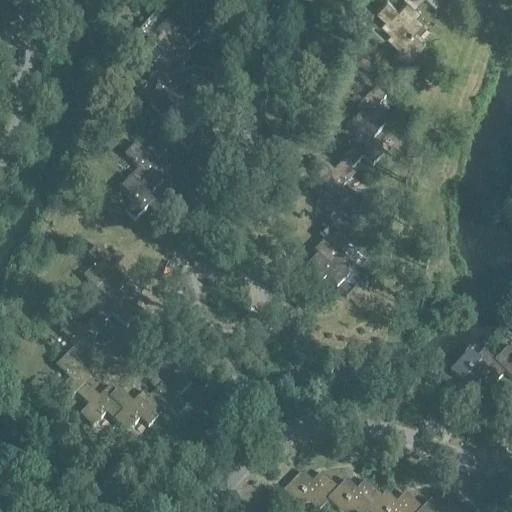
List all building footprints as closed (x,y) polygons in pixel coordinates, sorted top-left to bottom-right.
[(406,0),(407,0),(397,10),(386,0),(375,12),(384,20),(380,25),(389,33),(386,37),(399,49),(396,52),(407,62),(424,44),(413,33),(423,22),(416,16),(420,11),(415,6),(414,7),(406,0)] [(173,84),(178,78),(182,74),(179,71),(191,58),(187,54),(196,45),(191,41),(199,33),(188,22),(177,33),(167,23),(155,35),(159,39),(152,46),(164,56),(153,68),(158,71),(158,70),(173,84)] [(180,119),(187,111),(189,108),(174,94),(185,83),(178,78),(173,84),(158,70),(158,71),(149,80),(158,89),(145,103),(157,115),(166,106),(180,119)] [(419,87),(430,85),(428,71),(416,73),(419,87)] [(390,122),(377,108),(385,100),(376,90),(362,104),(356,98),(350,104),(361,115),(346,129),(349,132),(355,138),(369,125),(378,134),(390,122)] [(166,106),(157,115),(165,122),(152,136),(157,141),(158,140),(165,148),(166,147),(174,139),(188,152),(197,142),(182,128),(192,117),(187,111),(180,119),(166,106)] [(340,163),(342,165),(350,172),(362,159),(372,168),(384,156),(370,142),(378,134),(369,125),(355,138),(349,132),(344,138),(354,149),(340,163)] [(153,174),(159,181),(165,175),(154,165),(168,149),(166,147),(165,148),(158,140),(157,141),(145,154),(136,145),(124,158),(138,171),(130,180),(140,188),(153,174)] [(314,195),(320,200),(320,201),(326,195),(340,208),(349,199),(341,191),(354,177),(349,172),(350,172),(342,165),(333,173),(320,160),(311,169),(325,184),(314,195)] [(140,188),(130,180),(118,192),(132,205),(124,214),(134,223),(147,209),(154,215),(159,209),(148,199),(162,183),(159,181),(153,174),(140,188)] [(321,229),(327,234),(334,228),(347,242),(356,233),(348,224),(361,211),(349,199),(340,208),(326,195),(320,201),(320,200),(317,203),(332,218),(321,229)] [(351,245),(347,242),(334,228),(327,234),(324,238),(326,241),(314,254),(317,257),(308,266),(312,271),(304,281),(315,290),(326,279),(336,290),(349,278),(344,274),(351,267),(340,256),(351,245)] [(118,296),(125,289),(127,287),(113,272),(123,261),(117,255),(111,262),(97,248),(88,258),(96,266),(83,280),(96,292),(104,283),(118,296)] [(104,283),(96,292),(103,300),(90,313),(95,318),(103,326),(103,325),(112,317),(125,330),(135,320),(120,306),(130,295),(125,289),(118,296),(104,283)] [(75,349),(67,357),(77,367),(90,353),(96,359),(97,358),(102,353),(91,342),(106,327),(103,325),(103,326),(95,318),(82,331),(73,323),(61,335),(75,349)] [(495,363),(494,364),(505,374),(505,375),(511,381),(511,351),(506,351),(495,363)] [(100,361),(97,358),(96,359),(90,353),(77,367),(67,357),(55,369),(69,383),(61,391),(71,401),(75,396),(84,386),(90,393),(91,392),(96,387),(85,376),(100,361)] [(462,362),(450,374),(470,393),(474,389),(470,386),(476,379),(489,392),(505,375),(505,374),(494,364),(495,363),(484,353),(476,361),(462,362)] [(156,393),(149,400),(143,408),(152,416),(153,416),(160,408),(174,421),(186,409),(177,400),(190,386),(181,377),(166,392),(155,381),(149,387),(156,393)] [(88,409),(80,417),(79,418),(92,430),(105,416),(113,423),(122,414),(108,401),(115,394),(109,389),(99,400),(91,392),(90,393),(84,386),(75,396),(88,409)] [(122,414),(113,423),(126,436),(139,422),(148,430),(157,420),(153,416),(152,416),(143,408),(149,400),(143,395),(133,406),(118,392),(115,394),(108,401),(122,414)] [(339,444),(335,440),(329,446),(333,450),(339,444)] [(302,474),(283,494),(296,507),(310,507),(315,511),(319,511),(328,503),(327,503),(338,492),(338,491),(321,475),(309,488),(303,482),(306,478),(302,474)] [(338,492),(327,503),(328,503),(336,511),(370,511),(382,500),(373,491),(365,483),(353,496),(347,490),(350,486),(346,483),(338,491),(338,492)] [(382,500),(370,511),(421,511),(422,511),(405,496),(393,508),(387,502),(390,499),(386,495),(382,500)] [(421,511),(457,511),(449,504),(441,511),(432,511),(431,510),(434,507),(430,503),(422,511),(421,511)]
